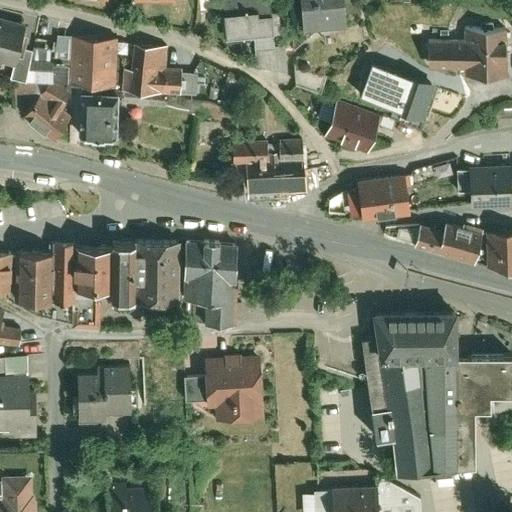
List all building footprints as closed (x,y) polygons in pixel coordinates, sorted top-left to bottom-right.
[(271,0),(219,0),(223,33),(249,31),(249,35),(254,35),(256,60),(285,65),(285,57),(281,28),(274,29),(271,0)] [(344,0),(298,0),(300,25),(346,22),(344,0)] [(25,12),(0,5),(0,51),(14,55),(19,37),(25,12)] [(506,69),(504,20),(460,21),(460,27),(425,28),(425,61),(461,61),(461,70),(506,69)] [(117,28),(69,24),(67,48),(65,74),(114,77),(115,63),(117,28)] [(120,78),(120,80),(164,83),(163,87),(175,88),(176,83),(195,84),(196,64),(179,63),(179,59),(163,59),(164,36),(131,34),(129,57),(121,56),(121,64),(120,78)] [(32,39),(19,37),(14,55),(14,69),(27,71),(28,68),(31,42),(32,39)] [(65,74),(67,48),(31,42),(28,68),(65,74)] [(360,87),(425,103),(433,67),(369,51),(360,87)] [(69,79),(43,75),(20,110),(52,133),(70,109),(60,102),(67,91),(69,79)] [(117,85),(76,85),(76,127),(117,126),(117,116),(132,116),(131,96),(117,96),(117,85)] [(333,93),(316,88),(310,108),(326,113),(333,93)] [(379,107),(335,92),(322,131),(365,146),(379,107)] [(192,125),(192,142),(216,142),(216,125),(192,125)] [(280,187),(304,185),(316,179),(315,158),(302,159),(301,129),(277,130),(277,134),(266,134),(266,132),(229,134),(230,172),(243,172),(244,193),(280,191),(280,187)] [(454,153),(409,167),(412,178),(454,165),(454,160),(454,153)] [(455,187),(469,186),(469,202),(511,201),(510,156),(468,157),(468,160),(454,160),(454,165),(455,187)] [(406,169),(355,175),(360,216),(411,210),(406,169)] [(392,239),(472,259),(479,231),(440,221),(438,229),(418,224),(416,230),(395,225),(392,239)] [(511,229),(485,230),(486,263),(511,262),(511,229)] [(136,234),(112,235),(112,239),(112,285),(112,290),(137,290),(136,234)] [(177,234),(136,234),(137,290),(137,294),(178,293),(177,261),(177,234)] [(177,261),(184,260),(184,277),(184,289),(193,289),(193,297),(202,297),(202,321),(233,321),(233,279),(236,279),(238,236),(185,234),(177,234),(177,261)] [(74,235),(51,236),(51,243),(52,294),(75,293),(75,286),(74,239),(74,235)] [(112,239),(74,239),(75,286),(112,285),(112,239)] [(52,294),(51,243),(11,244),(11,246),(9,280),(11,280),(12,294),(52,294)] [(9,280),(11,246),(0,245),(0,284),(9,285),(9,280)] [(0,341),(18,342),(19,319),(0,318),(0,314),(3,304),(0,302),(0,341)] [(453,310),(368,312),(369,337),(360,338),(372,443),(391,441),(394,475),(471,468),(471,412),(486,411),(486,398),(509,397),(509,358),(453,359),(453,310)] [(261,349),(202,353),(203,371),(182,372),(183,398),(205,397),(206,415),(264,411),(261,349)] [(30,406),(27,353),(0,355),(0,437),(38,435),(36,406),(30,406)] [(95,366),(76,367),(79,418),(106,417),(106,409),(132,408),(129,361),(95,363),(95,366)] [(0,511),(36,511),(35,473),(5,475),(5,493),(0,493),(0,511)] [(373,475),(373,482),(332,483),(332,511),(420,511),(420,498),(403,489),(377,475),(373,475)] [(105,483),(105,511),(155,511),(155,483),(105,483)]
